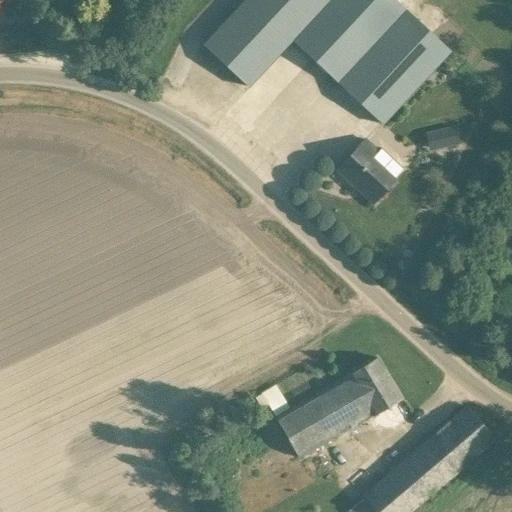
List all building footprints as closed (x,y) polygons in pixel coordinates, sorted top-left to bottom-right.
[(245,0),(205,44),(204,46),(241,80),(243,82),(248,86),(292,40),(382,124),(450,50),(434,35),(417,19),(405,9),(395,0),(245,0)] [(431,148),(454,143),(451,130),(428,135),(431,148)] [(395,180),(393,178),(403,168),(381,147),(378,151),(365,139),(337,169),(373,203),(395,180)] [(377,357),(360,367),(275,414),(299,456),(384,408),(402,398),(377,357)] [(255,394),(260,406),(269,403),(273,413),(288,407),(277,384),(255,394)] [(354,505),(347,511),(348,511),(412,511),(495,440),(464,405),(361,495),(363,498),(354,505)]
